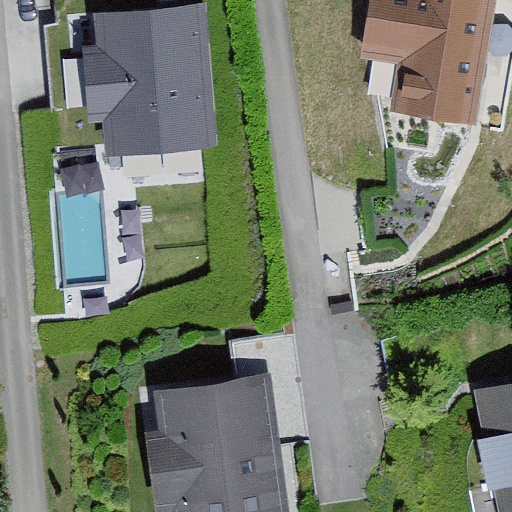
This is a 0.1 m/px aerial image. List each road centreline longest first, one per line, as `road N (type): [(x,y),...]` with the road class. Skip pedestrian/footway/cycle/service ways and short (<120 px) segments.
road 1 (residential): [(269,0),(337,473)]
road 2 (residential): [(0,49),(29,511)]
